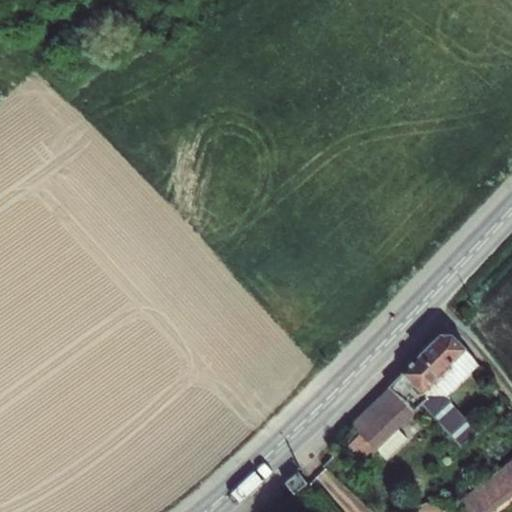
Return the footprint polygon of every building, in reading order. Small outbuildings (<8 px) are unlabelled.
[(414,411),(423,404),(431,412),(462,445),(479,432),(446,398),(479,365),(471,355),(453,334),(441,334),(390,385),(392,387),(414,411)] [(392,387),(352,424),(360,432),(373,446),(375,448),(397,427),(414,411),(392,387)] [(397,427),(375,448),(385,458),(407,437),(397,427)] [(359,460),(373,446),(360,432),(345,446),(359,460)] [(511,461),(460,502),(468,511),(488,511),(511,493),(511,461)] [(286,483),(291,488),(295,493),(309,482),(302,474),(300,471),(286,483)]
